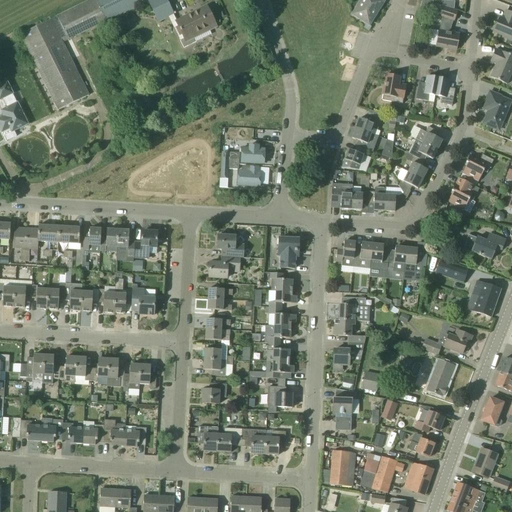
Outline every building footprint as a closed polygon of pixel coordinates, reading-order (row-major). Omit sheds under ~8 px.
[(174,15),(166,0),(88,0),(89,1),(51,20),(62,42),(147,0),(158,22),(174,15)] [(369,26),(385,1),(382,0),(360,0),(352,15),(369,26)] [(442,0),(442,5),(454,9),(454,1),(442,0)] [(454,21),(457,11),(442,6),(439,16),(442,17),(439,31),(438,31),(436,46),(456,50),(457,46),(458,47),(460,45),(461,40),(459,38),(458,38),(459,35),(449,33),(453,21),(454,21)] [(194,38),(208,31),(217,27),(207,7),(176,22),(184,38),(180,40),(183,48),(196,42),(194,38)] [(511,13),(506,11),(501,22),(498,21),(493,32),(503,36),(502,38),(511,41),(511,39),(511,13)] [(58,110),(88,96),(62,42),(51,20),(21,34),(58,110)] [(93,52),(104,46),(100,38),(89,44),(93,52)] [(507,85),(511,72),(511,56),(495,49),(490,62),(497,65),(495,69),(494,68),(490,77),(507,85)] [(402,104),(405,86),(398,85),(399,81),(396,80),(397,77),(386,75),(383,95),(394,97),(393,102),(402,104)] [(435,96),(438,78),(427,76),(424,88),(418,87),(419,83),(416,99),(428,101),(429,95),(435,96)] [(454,93),(448,92),(450,80),(438,78),(435,96),(441,97),(440,104),(452,106),(455,89),(454,89),(454,93)] [(0,100),(12,95),(14,94),(7,81),(0,84),(0,100)] [(499,130),(510,102),(501,98),(502,97),(489,91),(485,101),(487,102),(484,109),(489,111),(488,115),(487,115),(483,124),(499,130)] [(17,102),(16,103),(1,110),(0,110),(3,116),(0,117),(0,129),(6,142),(17,136),(14,131),(28,124),(17,102)] [(377,130),(381,120),(367,115),(365,121),(359,119),(355,129),(371,134),(373,129),(377,130)] [(436,138),(439,132),(428,127),(425,132),(420,130),(415,139),(416,139),(437,150),(442,141),(436,138)] [(372,152),(378,137),(371,134),(355,129),(352,138),(358,141),(356,146),(367,150),(372,152)] [(130,147),(143,140),(138,132),(126,139),(130,147)] [(400,142),(403,134),(396,132),(393,139),(400,142)] [(381,153),(389,155),(394,141),(387,139),(381,153)] [(408,154),(413,156),(424,162),(427,157),(432,160),(437,150),(416,139),(413,144),(408,154)] [(241,147),(241,160),(240,163),(264,164),(265,150),(258,149),(258,146),(248,145),(248,148),(241,147)] [(372,152),(367,150),(356,146),(354,152),(348,149),(344,160),(345,160),(342,169),(358,170),(363,155),(365,156),(367,151),(372,152)] [(221,166),(229,166),(229,152),(223,152),(222,152),(221,166)] [(487,173),(493,160),(482,155),(479,161),(469,156),(466,163),(467,163),(462,173),(478,182),(483,171),(487,173)] [(422,180),(427,170),(421,167),(424,162),(413,156),(410,162),(413,163),(408,172),(422,180)] [(229,166),(221,166),(220,178),(222,179),(228,179),(229,166)] [(260,172),(240,171),(239,185),(259,187),(260,172)] [(418,189),(422,180),(408,172),(403,182),(401,180),(398,186),(400,189),(403,193),(407,198),(410,191),(409,191),(412,186),(418,189)] [(479,189),(459,178),(455,185),(455,184),(451,191),(453,192),(448,202),(464,210),(469,213),(475,202),(473,201),(479,189)] [(351,210),(352,193),(352,187),(352,185),(332,184),(331,201),(341,202),(340,209),(351,210)] [(385,195),(385,190),(375,189),(375,192),(368,192),(368,204),(374,204),(373,211),(384,211),(385,195)] [(362,194),(361,194),(352,193),(351,210),(362,210),(362,204),(368,204),(368,192),(362,191),(362,194)] [(407,198),(403,193),(399,196),(385,195),(384,211),(395,212),(395,202),(401,202),(407,198)] [(439,215),(433,225),(441,229),(447,220),(439,215)] [(0,239),(10,240),(10,224),(0,223),(0,239)] [(38,230),(37,242),(48,243),(49,226),(38,226),(38,230)] [(49,226),(48,243),(58,243),(59,227),(49,226)] [(68,244),(69,227),(59,227),(58,243),(68,244)] [(79,244),(80,228),(69,227),(68,244),(67,252),(68,252),(72,252),(78,252),(79,244)] [(13,249),(21,249),(25,249),(26,229),(14,228),(13,249)] [(82,251),(87,251),(88,251),(88,253),(100,254),(100,252),(99,252),(100,247),(100,239),(101,229),(90,228),(89,238),(83,238),(82,251)] [(26,229),(25,249),(37,250),(37,242),(38,230),(26,229)] [(117,248),(118,230),(107,229),(106,239),(100,239),(100,247),(99,252),(100,252),(106,252),(106,247),(117,248)] [(133,258),(134,243),(128,242),(129,231),(118,230),(117,248),(127,248),(127,257),(127,261),(129,261),(129,263),(132,263),(132,258),(133,258)] [(156,248),(157,232),(142,231),(141,243),(134,243),(133,258),(148,259),(148,253),(156,254),(156,248)] [(501,250),(505,240),(490,234),(487,241),(477,237),(475,243),(469,241),(466,250),(471,252),(491,260),(495,248),(501,250)] [(243,258),(243,245),(235,245),(235,236),(217,235),(216,250),(222,250),(221,257),(243,258)] [(299,239),(279,238),(278,256),(281,256),(280,268),(294,269),(295,257),(298,257),(298,255),(298,251),(299,239)] [(353,259),(355,245),(355,242),(344,241),(343,251),(337,250),(335,265),(353,267),(353,259)] [(370,260),(372,244),(361,243),(361,250),(355,249),(355,245),(353,259),(353,267),(369,269),(370,260)] [(370,260),(369,269),(387,271),(387,268),(388,252),(383,252),(383,245),(372,244),(370,260)] [(393,271),(404,272),(405,264),(406,248),(395,247),(395,253),(389,252),(389,250),(388,252),(387,268),(393,269),(393,271)] [(405,264),(404,272),(415,273),(415,271),(421,271),(422,256),(417,256),(417,249),(406,248),(405,264)] [(243,258),(221,257),(221,264),(210,263),(209,278),(227,279),(227,271),(239,272),(239,262),(249,262),(249,259),(243,258)] [(468,269),(458,265),(440,259),(435,273),(464,283),(468,269)] [(133,271),(142,272),(143,262),(134,261),(133,271)] [(292,292),(292,280),(283,280),(283,274),(270,273),(270,279),(271,279),(271,284),(276,284),(276,291),(292,292)] [(132,292),(122,291),(123,280),(122,280),(116,279),(115,294),(114,313),(125,314),(125,304),(131,305),(132,292)] [(500,290),(501,289),(477,281),(472,294),(479,297),(473,312),(491,318),(491,317),(500,290)] [(13,307),(14,287),(4,287),(4,284),(0,283),(0,296),(3,297),(2,307),(13,307)] [(64,301),(65,288),(65,284),(64,284),(59,284),(59,290),(48,290),(47,309),(58,310),(58,300),(64,301)] [(80,311),(81,292),(82,285),(70,284),(65,284),(65,288),(64,301),(70,301),(69,311),(80,311)] [(154,316),(155,298),(155,290),(144,290),(137,290),(137,285),(132,284),(132,292),(131,305),(131,307),(139,307),(138,315),(154,316)] [(31,299),(31,286),(26,285),(26,288),(14,287),(13,307),(24,308),(25,298),(31,299)] [(47,309),(48,290),(37,289),(37,286),(31,286),(31,299),(36,299),(36,309),(47,309)] [(98,303),(98,290),(92,289),(92,292),(81,292),(80,311),(91,312),(92,302),(98,303)] [(232,295),(232,290),(223,290),(208,289),(208,299),(223,300),(224,295),(232,295)] [(115,294),(104,293),(104,290),(98,290),(98,303),(103,303),(103,313),(114,313),(115,294)] [(291,304),(292,292),(276,291),(275,303),(269,302),(269,308),(281,309),(282,303),(291,304)] [(365,307),(365,299),(341,298),(341,305),(339,305),(339,320),(335,320),(350,321),(354,322),(354,321),(369,322),(369,307),(365,307)] [(208,299),(207,310),(222,311),(222,310),(231,311),(231,306),(223,305),(223,300),(208,299)] [(281,309),(269,308),(268,314),(275,315),(274,326),(290,327),(290,323),(295,323),(296,315),(281,315),(281,309)] [(402,311),(398,319),(406,323),(410,315),(402,311)] [(222,325),(230,326),(230,320),(206,319),(205,330),(221,330),(222,325)] [(364,344),(365,337),(350,336),(350,321),(335,320),(334,335),(348,336),(348,343),(364,344)] [(290,338),(290,327),(274,326),(274,333),(274,338),(268,337),(267,342),(267,343),(280,344),(280,338),(290,338)] [(385,336),(391,333),(387,326),(381,330),(385,336)] [(221,341),(229,341),(229,336),(221,336),(221,330),(205,330),(205,340),(221,341)] [(469,345),(472,336),(457,330),(454,337),(448,335),(444,347),(462,354),(466,344),(469,345)] [(437,355),(441,346),(441,345),(437,344),(426,339),(422,349),(437,355)] [(289,362),(289,350),(280,350),(280,344),(267,343),(267,361),(273,361),(289,362)] [(362,351),(364,344),(348,343),(347,350),(334,350),(333,372),(333,373),(333,370),(342,371),(342,366),(348,367),(349,356),(360,356),(361,351),(362,351)] [(220,360),(221,350),(204,349),(204,360),(220,360)] [(8,372),(9,356),(0,355),(0,371),(5,372),(8,372)] [(43,375),(44,356),(33,355),(33,365),(27,365),(26,378),(32,378),(32,374),(43,375)] [(58,380),(59,367),(53,366),(54,356),(44,356),(43,375),(42,383),(42,384),(52,384),(52,379),(58,380)] [(75,377),(76,357),(66,357),(65,367),(59,367),(58,380),(65,380),(64,383),(74,383),(75,377)] [(91,381),(92,369),(86,368),(86,358),(76,357),(75,377),(85,377),(85,381),(91,381)] [(511,360),(506,358),(500,372),(511,377),(511,360)] [(107,378),(108,359),(98,359),(98,369),(92,369),(91,381),(97,382),(97,378),(107,378)] [(123,383),(124,371),(118,370),(118,360),(108,359),(107,378),(107,387),(120,387),(123,387),(123,383)] [(237,366),(237,361),(232,361),(226,361),(220,360),(204,360),(203,370),(215,371),(214,376),(225,376),(226,365),(237,366)] [(427,390),(442,396),(442,395),(443,395),(446,388),(445,388),(453,367),(438,360),(438,362),(433,374),(430,381),(427,390)] [(293,374),(293,366),(289,366),(289,362),(273,361),(267,361),(266,378),(279,379),(279,373),(293,374)] [(139,384),(140,365),(130,365),(130,375),(124,375),(124,371),(123,383),(123,387),(128,388),(128,390),(138,390),(139,384)] [(155,389),(156,376),(150,376),(150,366),(140,365),(139,384),(149,385),(149,389),(155,389)] [(376,392),(380,375),(364,372),(361,389),(376,392)] [(511,392),(511,377),(500,372),(494,386),(511,392)] [(352,391),(354,380),(343,377),(341,388),(352,391)] [(226,398),(226,385),(209,384),(209,390),(202,390),(201,403),(219,404),(219,398),(226,398)] [(292,408),(292,394),(285,394),(286,388),(268,387),(268,400),(275,400),(274,407),(292,408)] [(356,400),(356,393),(335,389),(335,398),(333,398),(332,413),(351,414),(351,400),(356,400)] [(497,418),(499,412),(502,403),(490,398),(487,407),(486,406),(481,421),(495,426),(497,427),(500,426),(502,422),(500,419),(497,418)] [(386,400),(379,417),(390,421),(397,405),(386,400)] [(439,431),(444,418),(428,412),(423,424),(417,422),(415,428),(427,433),(429,427),(439,431)] [(20,438),(21,421),(21,419),(13,418),(12,438),(12,437),(20,438)] [(42,426),(42,419),(41,426),(31,426),(32,422),(21,421),(20,438),(20,436),(28,437),(28,441),(41,442),(42,426)] [(62,441),(63,423),(62,423),(63,421),(42,419),(42,426),(41,442),(53,443),(54,438),(61,439),(61,441),(62,441)] [(103,443),(105,420),(104,420),(104,426),(94,425),(93,429),(83,429),(82,444),(95,445),(95,441),(103,441),(103,443)] [(105,420),(103,443),(104,441),(111,442),(111,446),(124,447),(125,431),(115,430),(115,420),(105,420)] [(82,444),(83,429),(73,428),(73,424),(63,423),(62,441),(62,439),(70,439),(69,444),(82,444)] [(217,452),(218,435),(211,434),(212,428),(198,427),(197,444),(204,445),(203,451),(217,452)] [(125,431),(124,447),(137,448),(137,443),(145,444),(144,446),(145,446),(146,428),(135,428),(135,432),(125,431)] [(230,446),(237,446),(237,440),(241,440),(242,429),(224,428),(224,435),(218,435),(217,452),(230,453),(230,446)] [(251,454),(264,455),(265,437),(265,431),(242,429),(241,440),(245,440),(245,447),(251,447),(251,454)] [(284,449),(285,432),(272,431),(272,438),(265,437),(264,455),(277,456),(278,449),(284,449)] [(384,436),(375,433),(372,444),(381,447),(384,436)] [(421,439),(413,436),(408,450),(428,458),(434,444),(421,439)] [(488,478),(497,455),(481,449),(482,450),(478,462),(476,461),(472,472),(488,478)] [(350,453),(350,452),(333,451),(330,485),(346,486),(350,453)] [(397,462),(380,457),(375,474),(371,489),(387,494),(394,470),(397,462)] [(403,489),(424,496),(433,470),(411,463),(403,489)] [(506,492),(509,483),(495,477),(491,486),(506,492)] [(472,511),(475,501),(481,504),(485,494),(457,483),(446,511),(449,511),(472,511),(473,511),(472,511)] [(115,508),(116,490),(100,489),(99,507),(113,508),(115,508)] [(130,509),(131,491),(116,490),(115,508),(130,509)] [(65,511),(66,493),(48,493),(47,510),(65,511)] [(369,494),(361,493),(360,500),(368,501),(369,494)] [(383,505),(385,497),(371,495),(370,503),(383,505)] [(157,511),(159,496),(144,496),(142,511),(157,511)] [(173,511),(174,497),(159,496),(157,511),(173,511)] [(245,511),(246,497),(231,497),(229,511),(245,511)] [(260,511),(261,498),(246,497),(245,511),(260,511)] [(201,511),(202,499),(187,498),(186,511),(201,511)] [(216,511),(217,500),(202,499),(201,511),(216,511)] [(289,511),(290,500),(274,499),(273,511),(289,511)]
